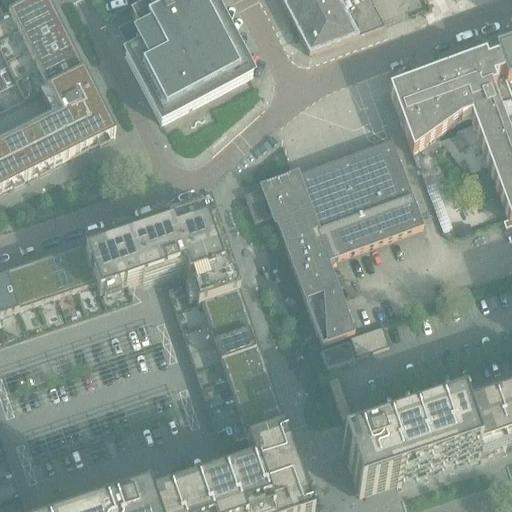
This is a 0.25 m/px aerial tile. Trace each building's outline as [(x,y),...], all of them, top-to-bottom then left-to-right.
[(42,0),(38,0),(6,17),(16,37),(52,19),(42,0)] [(22,5),(20,0),(11,0),(15,8),(22,5)] [(252,80),(216,13),(217,13),(210,0),(151,0),(155,8),(143,14),(132,20),(135,26),(120,33),(131,56),(125,59),(161,128),(252,80)] [(278,0),(309,58),(367,37),(384,30),(368,0),(278,0)] [(52,19),(16,37),(26,56),(62,38),(52,19)] [(62,38),(26,56),(35,76),(72,58),(62,38)] [(511,229),(511,101),(506,84),(511,82),(511,47),(503,51),(503,52),(495,55),(497,60),(486,64),(484,58),(388,93),(412,158),(460,124),(469,120),(508,223),(502,225),(505,232),(511,229)] [(72,58),(35,76),(45,95),(81,77),(72,58)] [(0,195),(113,139),(88,90),(81,77),(45,95),(38,99),(44,110),(47,117),(0,141),(0,195)] [(328,267),(423,232),(393,151),(298,186),(295,180),(262,192),(263,192),(244,198),(254,227),(273,220),(321,350),(354,338),(332,279),(328,267)] [(86,253),(83,254),(96,292),(141,277),(144,287),(184,273),(197,313),(200,312),(239,299),(223,253),(218,255),(210,231),(196,235),(190,217),(86,253)] [(96,292),(83,254),(64,260),(76,298),(96,292)] [(76,298),(64,260),(44,267),(57,305),(76,298)] [(57,305),(44,267),(25,274),(37,312),(57,305)] [(37,312),(25,274),(5,280),(18,318),(37,312)] [(0,324),(18,318),(5,280),(0,281),(0,324)] [(245,318),(239,299),(200,312),(207,331),(245,318)] [(252,337),(245,318),(207,331),(213,350),(252,337)] [(372,334),(376,344),(385,340),(382,330),(372,334)] [(355,362),(379,354),(376,344),(372,334),(351,341),(349,342),(355,362)] [(258,356),(252,337),(213,350),(220,369),(258,356)] [(388,350),(385,340),(376,344),(379,354),(388,350)] [(356,363),(349,344),(318,354),(325,374),(356,363)] [(265,375),(258,356),(220,369),(226,388),(265,375)] [(271,395),(265,375),(226,388),(233,408),(271,395)] [(327,385),(330,393),(340,389),(337,381),(327,385)] [(330,393),(333,401),(343,397),(340,389),(330,393)] [(278,414),(271,395),(233,408),(239,427),(278,414)] [(396,490),(511,450),(511,395),(341,453),(358,503),(396,490)] [(333,401),(335,409),(346,405),(343,397),(333,401)] [(335,409),(338,417),(348,413),(346,405),(335,409)] [(351,421),(348,413),(338,417),(341,425),(351,421)] [(284,433),(278,414),(239,427),(246,446),(284,433)] [(311,511),(284,433),(246,446),(253,467),(121,511),(311,511)]
